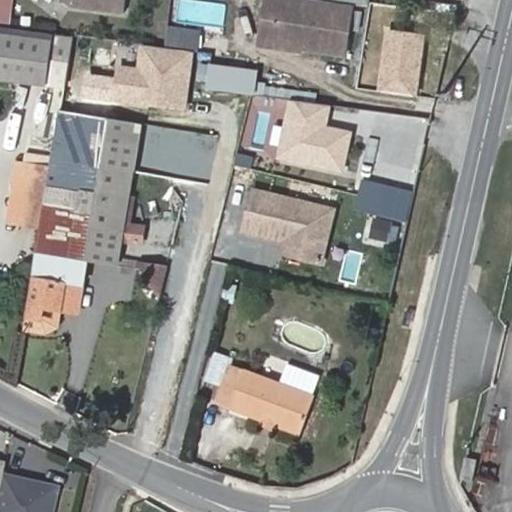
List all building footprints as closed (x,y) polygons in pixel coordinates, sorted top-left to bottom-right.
[(0,0),(0,23),(10,24),(12,0),(0,0)] [(65,0),(73,6),(125,12),(126,0),(65,0)] [(350,8),(286,0),(264,0),(262,21),(274,22),(272,44),(303,48),(345,53),(350,8)] [(274,22),(262,21),(258,47),(302,52),(303,48),(272,44),(274,22)] [(0,76),(48,83),(54,33),(0,25),(0,76)] [(165,25),(163,45),(198,48),(200,28),(165,25)] [(68,63),(60,109),(111,117),(119,70),(68,63)] [(207,63),(205,89),(254,92),(256,66),(207,63)] [(297,86),(297,74),(267,72),(266,84),(297,86)] [(140,130),(141,122),(111,117),(60,109),(59,118),(140,130)] [(89,258),(119,263),(140,130),(59,118),(51,166),(41,228),(38,250),(89,258)] [(7,223),(17,224),(27,163),(17,161),(7,223)] [(41,228),(51,166),(27,163),(17,224),(41,228)] [(324,260),(337,209),(257,188),(246,229),(287,239),(299,242),(297,253),(324,260)] [(374,217),(367,238),(386,244),(393,223),(374,217)] [(297,253),(299,242),(287,239),(284,250),(297,253)] [(65,286),(84,288),(89,258),(38,250),(27,317),(41,320),(43,307),(61,310),(65,286)] [(162,295),(165,263),(138,260),(134,292),(162,295)] [(80,312),(84,288),(65,286),(61,310),(80,312)] [(47,334),(59,327),(61,310),(43,307),(41,320),(27,317),(25,331),(47,334)] [(280,384),(244,374),(232,413),(263,423),(277,427),(302,434),(314,395),(312,394),(318,375),(286,365),(280,384)] [(244,374),(231,370),(218,409),(232,413),(244,374)] [(277,427),(263,423),(261,428),(276,432),(277,427)] [(0,511),(54,511),(61,483),(3,472),(6,460),(0,458),(0,511)]
